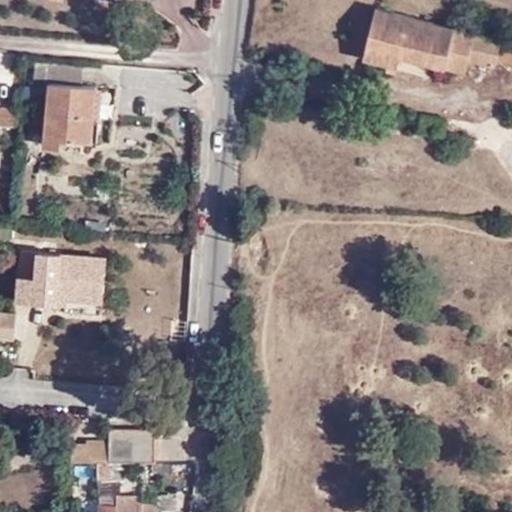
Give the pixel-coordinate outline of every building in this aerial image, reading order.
[(492,67),(499,40),(376,9),(363,58),(386,65),(385,70),(396,72),(399,57),(463,73),(467,59),(492,67)] [(511,70),(511,43),(499,40),(492,67),(510,75),(511,70)] [(85,64),(37,60),(34,83),(48,85),(83,88),(85,64)] [(83,88),(48,85),(42,145),(62,146),(62,142),(63,142),(93,144),(96,120),(101,119),(104,90),(103,90),(83,88)] [(19,108),(0,107),(0,126),(18,127),(19,108)] [(447,119),(422,114),(419,129),(444,134),(447,119)] [(447,119),(444,134),(470,139),(479,140),(482,123),(448,116),(447,119)] [(479,140),(470,139),(469,148),(477,150),(479,140)] [(16,297),(55,300),(56,295),(100,298),(103,252),(35,248),(34,274),(18,273),(16,297)] [(99,312),(100,298),(56,295),(55,300),(55,309),(99,312)] [(0,334),(18,334),(18,307),(0,307),(0,334)] [(77,461),(100,462),(115,462),(123,462),(157,462),(157,429),(111,429),(111,441),(94,441),(94,445),(77,446),(77,461)] [(115,477),(115,462),(100,462),(100,478),(115,477)] [(123,477),(123,462),(115,462),(115,477),(123,477)] [(122,496),(123,477),(115,477),(100,478),(101,500),(118,502),(117,496),(122,496)] [(176,494),(157,494),(157,511),(176,511),(176,494)] [(118,502),(117,511),(142,511),(143,496),(122,496),(117,496),(118,502)]
